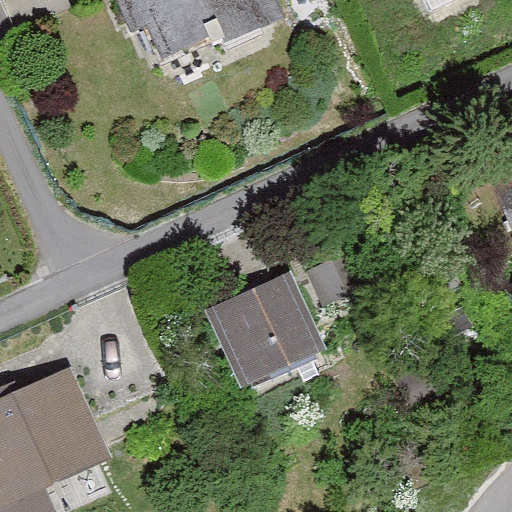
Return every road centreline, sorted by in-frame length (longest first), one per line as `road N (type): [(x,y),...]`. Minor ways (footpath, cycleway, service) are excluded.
road 1 (residential): [(511,86),(80,280)]
road 2 (residential): [(80,280),(0,103)]
